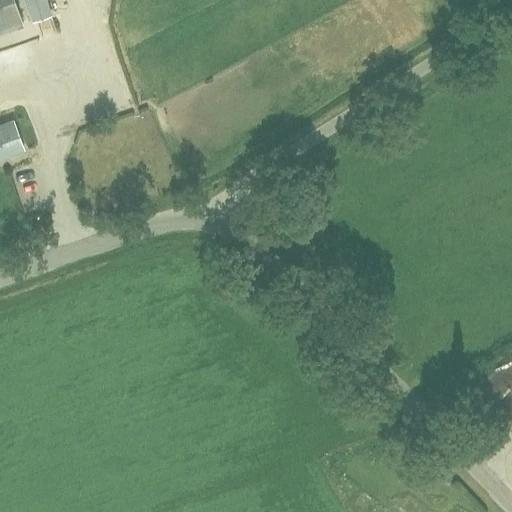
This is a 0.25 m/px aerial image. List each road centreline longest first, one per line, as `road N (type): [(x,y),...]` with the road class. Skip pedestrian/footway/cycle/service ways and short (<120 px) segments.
road 1 (unclassified): [(511,506),(295,286),(217,224)]
road 2 (track): [(217,224),(262,171),(511,12)]
road 3 (unclassified): [(0,278),(166,222),(217,224)]
